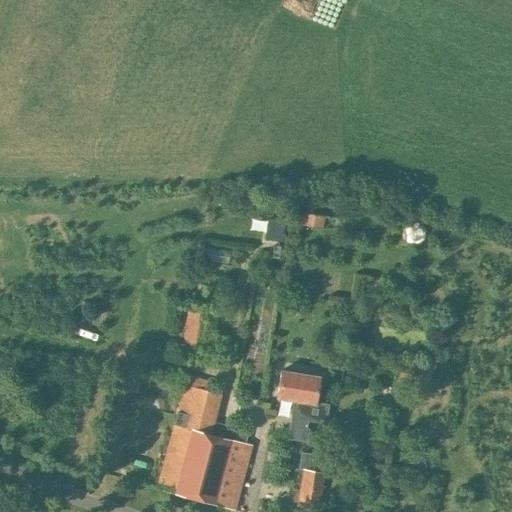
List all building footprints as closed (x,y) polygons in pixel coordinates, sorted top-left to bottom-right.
[(323,227),(326,215),(306,211),(304,223),(323,227)] [(268,238),(284,240),(286,218),(270,216),(268,238)] [(208,244),(208,259),(229,260),(229,245),(208,244)] [(212,350),(216,313),(181,308),(176,346),(212,350)] [(276,398),(293,401),(287,438),(307,442),(309,428),(306,428),(307,420),(326,423),(329,404),(314,402),(318,376),(281,370),(276,398)] [(230,423),(215,420),(221,394),(183,384),(173,423),(172,423),(155,489),(235,511),(253,445),(246,443),(249,431),(229,427),(230,423)] [(305,471),(300,507),(318,509),(324,474),(305,471)]
